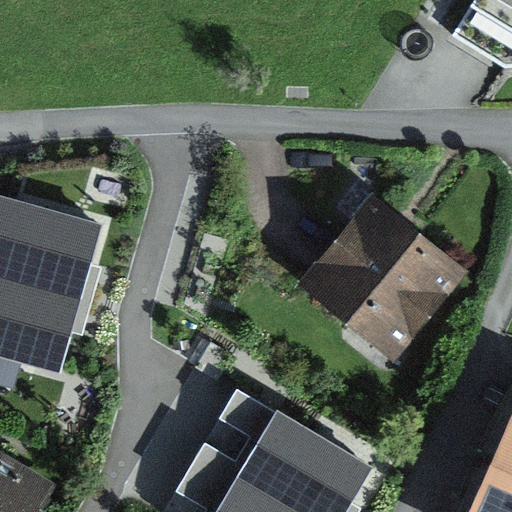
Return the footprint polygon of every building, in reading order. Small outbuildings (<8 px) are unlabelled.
[(511,0),(474,0),(453,33),(506,66),(511,64),(511,0)] [(0,265),(82,289),(103,214),(0,183),(0,265)] [(372,185),(297,276),(395,356),(470,265),(372,185)] [(0,349),(60,366),(82,289),(0,265),(0,349)] [(238,382),(206,435),(245,459),(238,470),(306,511),(347,511),(379,460),(279,399),(276,405),(238,382)] [(511,511),(511,408),(464,511),(511,511)] [(206,435),(161,511),(306,511),(238,470),(245,459),(206,435)] [(0,443),(0,511),(38,511),(59,479),(0,443)]
